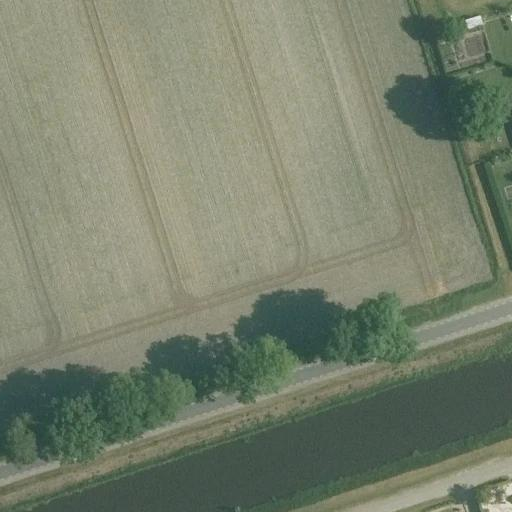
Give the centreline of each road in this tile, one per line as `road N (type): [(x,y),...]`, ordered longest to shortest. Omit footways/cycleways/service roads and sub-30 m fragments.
road 1 (tertiary): [(0,474),(511,308)]
road 2 (unclassified): [(372,511),(511,466)]
